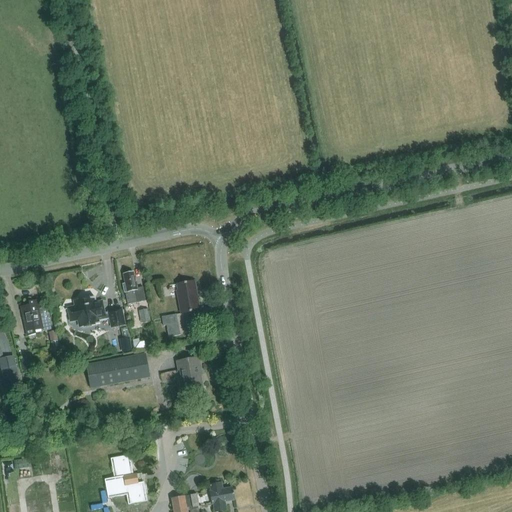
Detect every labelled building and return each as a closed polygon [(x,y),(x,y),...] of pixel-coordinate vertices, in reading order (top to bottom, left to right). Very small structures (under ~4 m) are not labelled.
[(133,272),(123,274),(126,292),(125,292),(127,304),(146,300),(143,287),(138,288),(136,281),(135,282),(133,272)] [(180,313),(198,309),(193,280),(176,283),(177,290),(176,290),(180,313)] [(124,325),(121,309),(108,312),(108,313),(104,314),(101,301),(101,302),(92,304),(91,298),(94,298),(94,296),(85,298),(85,299),(76,301),(76,299),(75,299),(75,301),(74,301),(75,307),(64,309),(65,309),(67,309),(70,322),(71,322),(70,321),(80,319),(81,326),(80,326),(81,326),(90,324),(91,325),(99,324),(99,322),(97,323),(97,321),(109,318),(111,328),(124,325)] [(29,305),(21,307),(26,331),(27,336),(36,334),(34,329),(42,327),(43,331),(51,330),(49,319),(50,319),(49,318),(47,307),(39,309),(37,303),(37,300),(28,302),(29,305)] [(141,322),(150,320),(148,309),(139,310),(141,322)] [(177,323),(175,314),(161,317),(163,325),(177,323)] [(179,335),(178,328),(167,330),(169,337),(179,335)] [(58,341),(55,331),(48,332),(51,342),(58,341)] [(132,351),(130,342),(120,344),(121,353),(132,351)] [(59,346),(51,348),(53,355),(61,354),(59,346)] [(149,378),(144,354),(85,365),(90,389),(149,378)] [(21,358),(23,371),(32,369),(30,357),(21,358)] [(178,370),(180,370),(184,392),(201,389),(197,369),(199,369),(197,358),(177,362),(178,370)] [(2,372),(6,389),(19,387),(15,369),(2,372)] [(163,372),(164,381),(175,381),(175,372),(163,372)] [(178,444),(176,470),(186,471),(188,444),(178,444)] [(105,478),(108,497),(126,494),(128,504),(147,501),(144,482),(135,483),(134,481),(137,480),(136,476),(134,477),(130,454),(111,458),(114,477),(105,478)] [(222,490),(221,483),(209,486),(211,492),(209,492),(212,505),(213,504),(214,511),(217,511),(226,510),(225,502),(233,500),(231,488),(222,490)] [(185,496),(184,497),(185,507),(190,507),(192,506),(192,508),(199,507),(197,494),(185,496)] [(184,497),(172,499),(173,511),(186,511),(185,507),(184,497)]
